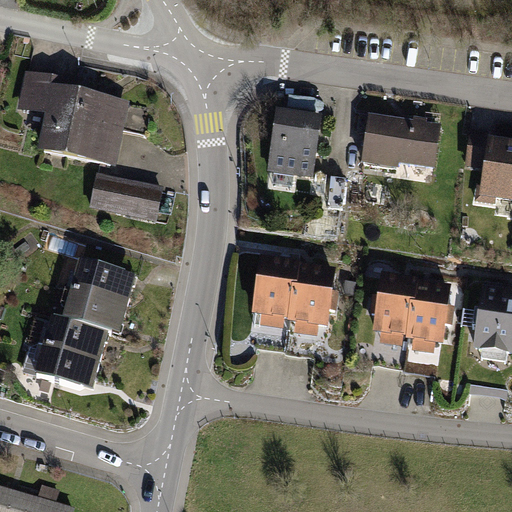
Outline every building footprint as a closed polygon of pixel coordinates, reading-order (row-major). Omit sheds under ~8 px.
[(58,80),(30,74),(22,112),(51,117),(44,154),(123,170),(136,103),(57,88),(58,80)] [(328,119),(283,113),(275,172),(320,178),(328,119)] [(447,125),(375,117),(370,166),(442,174),(447,125)] [(470,173),(490,175),(488,203),(511,204),(511,145),(500,144),(501,137),(473,135),(470,173)] [(169,191),(102,178),(95,213),(162,226),(169,191)] [(310,265),(267,259),(259,316),(335,326),(342,275),(309,270),(310,265)] [(141,279),(84,263),(69,319),(56,315),(40,375),(100,390),(114,336),(125,339),(141,279)] [(424,283),(389,278),(381,337),(450,346),(457,292),(424,287),(424,283)] [(511,294),(488,291),(480,351),(511,355),(511,294)] [(78,511),(0,489),(0,511),(78,511)]
